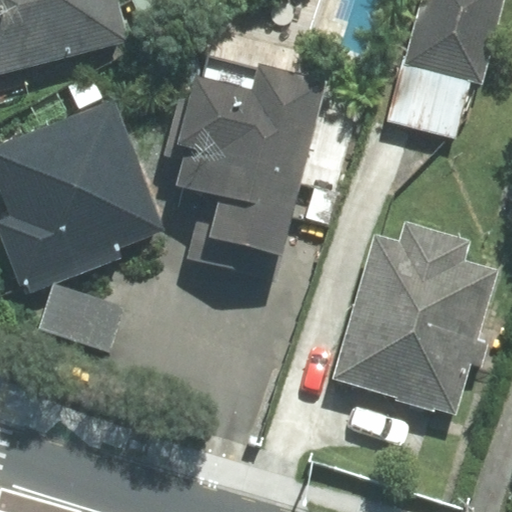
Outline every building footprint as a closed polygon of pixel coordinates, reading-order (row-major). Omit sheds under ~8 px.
[(0,0),(0,74),(123,43),(112,0),(0,0)] [(133,0),(140,13),(166,0),(133,0)] [(423,0),(389,124),(455,142),(471,84),(479,86),(503,0),(423,0)] [(219,199),(208,240),(276,258),(320,93),(259,77),(252,101),(193,85),(176,150),(188,153),(178,188),(219,199)] [(0,222),(0,244),(20,298),(118,261),(114,250),(160,233),(112,106),(0,148),(0,194),(9,219),(0,222)] [(400,248),(373,240),(332,383),(454,417),(495,275),(459,265),(465,246),(405,229),(400,248)] [(42,333),(106,354),(120,312),(56,290),(42,333)]
